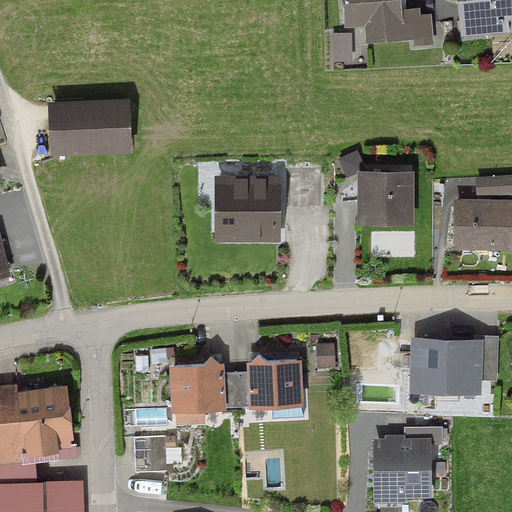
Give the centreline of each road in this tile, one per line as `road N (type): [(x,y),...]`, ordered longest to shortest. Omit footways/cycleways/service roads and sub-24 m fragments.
road 1 (residential): [(92,324),(428,297),(511,300)]
road 2 (residential): [(0,100),(74,328)]
road 3 (residential): [(98,511),(92,324)]
